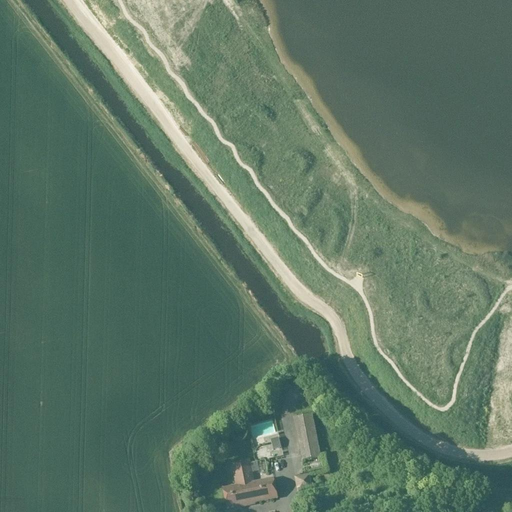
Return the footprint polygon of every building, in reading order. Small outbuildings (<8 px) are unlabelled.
[(302,463),(321,459),(313,417),(294,420),(296,432),(302,463)] [(270,449),(265,433),(272,431),(269,421),(248,427),(253,444),(256,443),(259,454),(279,448),(278,446),(270,449)] [(269,448),(277,446),(276,439),(268,440),(269,448)] [(227,510),(277,500),(273,481),(253,485),(249,462),(231,466),(236,488),(222,490),(227,510)] [(298,494),(313,491),(310,475),(295,478),(298,494)]
